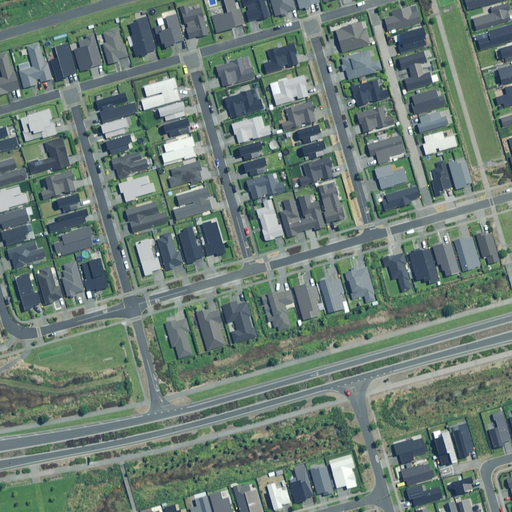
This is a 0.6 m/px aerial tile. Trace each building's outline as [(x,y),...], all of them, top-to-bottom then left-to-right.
[(237,8),(235,0),(225,0),(228,11),(212,16),(217,32),(245,24),(240,7),(237,8)] [(243,0),(245,6),(248,5),(249,10),(246,10),(249,20),(259,17),(260,19),(270,16),(265,0),(243,0)] [(271,0),(275,16),(283,14),(283,15),(288,14),(287,11),(296,9),(294,0),(271,0)] [(466,0),(469,9),(499,0),(466,0)] [(511,9),(509,2),(492,7),(493,12),(474,18),(477,29),(511,19),(508,10),(511,9)] [(188,4),(180,6),(185,23),(187,22),(188,27),(186,27),(189,37),(198,35),(199,36),(209,33),(201,6),(189,10),(188,4)] [(394,15),(385,17),(389,30),(422,21),(419,10),(413,12),(411,5),(393,10),(394,15)] [(160,46),(166,44),(166,46),(184,41),(176,13),(165,16),(167,25),(162,26),(161,24),(154,26),(155,28),(160,46)] [(155,50),(146,18),(135,21),(135,23),(130,24),(133,38),(130,39),(135,56),(155,50)] [(362,27),(361,22),(335,30),(342,53),(370,45),(365,26),(362,27)] [(511,23),(488,30),(490,36),(479,40),(481,49),(511,39),(511,23)] [(428,38),(425,25),(401,32),(405,43),(399,45),(401,52),(427,45),(425,39),(428,38)] [(122,45),(118,30),(103,34),(106,43),(102,44),(108,65),(119,62),(118,59),(128,57),(124,44),(122,45)] [(101,63),(93,32),(77,37),(79,47),(74,48),(80,71),(92,68),(91,66),(101,63)] [(44,58),(39,42),(27,45),(32,60),(18,64),(24,87),(37,84),(36,79),(40,78),(41,82),(52,78),(46,57),(44,58)] [(51,59),(57,80),(65,78),(64,75),(76,72),(68,42),(56,46),(59,57),(51,59)] [(298,52),(295,43),(278,47),(278,46),(268,49),(272,61),(264,63),(267,72),(284,68),(283,64),(288,63),(289,66),(299,63),(296,53),(298,52)] [(511,43),(502,47),(506,62),(511,60),(511,43)] [(373,61),(369,50),(342,57),(344,64),(342,64),(343,70),(346,69),(349,80),(377,72),(383,70),(380,59),(373,61)] [(409,66),(411,72),(423,68),(422,63),(428,61),(425,50),(400,57),(403,68),(409,66)] [(11,67),(7,52),(0,54),(0,71),(2,78),(0,78),(0,95),(20,90),(13,66),(11,67)] [(232,61),(216,66),(219,76),(221,76),(224,85),(255,76),(253,66),(245,69),(242,57),(232,60),(232,61)] [(511,80),(511,64),(499,68),(504,83),(511,80)] [(425,73),(423,68),(411,72),(412,76),(406,78),(409,89),(434,82),(431,71),(425,73)] [(307,85),(305,75),(289,79),(288,78),(278,81),(281,91),(274,93),(277,105),(294,100),(293,96),(298,95),(299,98),(309,95),(306,85),(307,85)] [(177,87),(175,77),(145,85),(147,95),(162,91),(163,93),(142,100),(145,109),(180,99),(176,87),(177,87)] [(381,90),(378,78),(351,86),(354,96),(356,96),(359,105),(369,102),(369,100),(373,99),(373,101),(391,96),(388,88),(381,90)] [(511,84),(506,87),(508,94),(497,97),(499,104),(504,102),(505,106),(511,103),(511,84)] [(261,99),(258,88),(224,98),(230,119),(264,109),(261,99)] [(436,89),(413,95),(415,102),(412,103),(415,113),(446,104),(444,95),(439,96),(436,89)] [(97,100),(103,121),(138,112),(135,102),(114,108),(113,105),(128,101),(125,92),(97,100)] [(183,101),(159,108),(161,116),(165,114),(167,120),(185,115),(183,109),(186,108),(183,101)] [(316,122),(310,102),(285,109),(289,121),(281,123),(283,131),(316,122)] [(383,106),(358,113),(361,123),(362,122),(365,131),(374,129),(374,127),(378,126),(379,128),(396,123),(394,116),(387,118),(383,106)] [(56,135),(51,118),(49,110),(38,113),(37,110),(27,113),(28,117),(20,119),(23,131),(22,132),(25,142),(42,138),(42,139),(56,135)] [(440,111),(420,116),(422,122),(418,123),(421,132),(449,124),(447,115),(442,117),(440,111)] [(511,114),(502,118),(504,126),(511,123),(511,114)] [(188,117),(163,124),(166,131),(169,130),(171,136),(190,130),(188,125),(190,124),(188,117)] [(270,126),(262,128),(258,117),(232,124),(235,134),(237,134),(239,143),(272,134),(270,126)] [(126,118),(103,124),(101,124),(102,128),(103,132),(105,132),(107,137),(125,132),(124,126),(128,125),(126,118)] [(322,132),(319,123),(298,130),(300,138),(303,137),(305,142),(319,138),(317,133),(322,132)] [(0,137),(8,135),(5,126),(0,127),(0,150),(18,145),(15,136),(0,140),(0,137)] [(389,157),(399,154),(405,152),(400,136),(398,131),(391,134),(392,138),(388,139),(386,135),(378,138),(379,142),(374,143),(373,139),(367,141),(368,145),(367,145),(370,157),(375,155),(378,165),(390,161),(389,157)] [(443,131),(425,136),(427,143),(424,144),(427,154),(458,145),(455,135),(445,138),(443,131)] [(131,134),(106,141),(108,148),(110,148),(111,153),(130,148),(128,142),(133,141),(131,134)] [(71,165),(63,137),(45,142),(48,151),(49,151),(51,157),(39,161),(38,160),(29,162),(32,174),(53,168),(53,170),(71,165)] [(194,146),(192,137),(163,145),(166,153),(161,154),(164,163),(184,158),(184,160),(195,157),(192,147),(194,146)] [(327,148),(325,139),(303,145),(306,154),(309,153),(310,158),(324,154),(323,149),(327,148)] [(261,140),(239,146),(242,155),(245,154),(247,160),(260,156),(259,150),(263,149),(261,140)] [(141,161),(139,152),(111,160),(114,170),(115,169),(118,179),(129,175),(129,174),(148,168),(146,159),(141,161)] [(265,156),(244,162),(247,171),(250,170),(252,176),(265,172),(264,166),(268,164),(265,156)] [(333,167),(330,157),(304,164),(307,176),(300,178),(302,185),(319,180),(319,179),(323,177),(324,179),(334,176),(332,167),(333,167)] [(17,169),(14,158),(0,161),(0,185),(27,178),(24,167),(17,169)] [(444,190),(452,187),(444,160),(437,162),(439,167),(430,170),(437,195),(445,193),(444,190)] [(467,183),(473,182),(467,160),(458,163),(457,160),(449,162),(457,189),(468,186),(467,183)] [(201,170),(199,161),(170,169),(172,177),(168,178),(171,188),(191,182),(191,184),(202,181),(199,171),(201,170)] [(392,164),(375,168),(378,178),(379,178),(382,188),(408,181),(405,168),(394,171),(392,164)] [(74,180),(72,170),(41,179),(44,186),(48,185),(49,190),(42,192),(44,199),(61,194),(61,192),(65,191),(65,193),(75,190),(73,180),(74,180)] [(273,173),(247,180),(250,191),(251,190),(254,200),(264,197),(263,195),(268,193),(268,195),(286,190),(284,183),(276,185),(273,173)] [(150,183),(147,175),(119,184),(122,193),(124,192),(127,202),(137,199),(136,197),(156,191),(153,182),(150,183)] [(328,189),(327,184),(319,186),(326,211),(324,211),(327,222),(346,217),(343,206),(342,207),(337,187),(328,189)] [(383,200),(386,210),(398,206),(398,207),(412,202),(412,199),(421,197),(417,186),(386,195),(388,199),(383,200)] [(21,195),(19,187),(0,192),(0,212),(9,210),(8,208),(28,202),(26,193),(21,195)] [(207,187),(206,187),(177,195),(180,205),(194,201),(194,203),(173,209),(176,219),(194,214),(210,210),(212,209),(209,197),(210,196),(207,187)] [(80,201),(78,192),(57,198),(59,207),(62,206),(64,212),(78,208),(76,202),(80,201)] [(303,219),(306,229),(315,226),(316,229),(326,226),(318,200),(312,202),(309,194),(299,197),(305,218),(303,219)] [(297,232),(306,229),(303,219),(301,220),(294,197),(284,200),(287,210),(281,211),(289,237),(298,234),(297,232)] [(279,225),(271,199),(263,201),(265,207),(257,210),(263,229),(262,230),(265,240),(284,235),(281,224),(279,225)] [(130,219),(133,231),(169,222),(166,212),(144,218),(144,215),(159,211),(156,201),(126,210),(129,220),(130,219)] [(25,207),(0,214),(0,222),(0,223),(2,223),(3,228),(29,221),(25,207)] [(49,224),(51,232),(86,222),(85,217),(89,216),(86,208),(57,217),(58,221),(49,224)] [(212,221),(202,223),(208,242),(205,243),(209,255),(217,252),(218,254),(225,252),(217,222),(212,223),(212,221)] [(28,232),(26,225),(1,232),(4,239),(5,239),(7,244),(26,239),(25,233),(28,232)] [(92,235),(89,227),(89,226),(80,229),(80,230),(62,235),(64,240),(54,243),(57,253),(62,252),(62,255),(93,246),(90,236),(92,235)] [(198,246),(193,226),(184,229),(185,232),(180,233),(188,263),(197,261),(196,258),(204,256),(201,245),(198,246)] [(487,256),(490,264),(501,261),(493,233),(487,235),(486,231),(477,234),(484,257),(487,256)] [(176,252),(171,232),(162,234),(163,238),(158,239),(167,270),(176,267),(175,265),(183,263),(180,251),(176,252)] [(465,237),(455,240),(464,271),(476,268),(476,267),(482,265),(473,236),(465,239),(465,237)] [(153,257),(148,237),(139,240),(141,244),(136,246),(145,277),(153,274),(152,271),(160,269),(156,256),(153,257)] [(37,250),(35,242),(7,249),(10,258),(12,258),(15,267),(25,264),(25,262),(46,257),(43,248),(37,250)] [(445,270),(447,276),(461,272),(452,242),(444,245),(444,243),(434,246),(439,265),(442,264),(443,270),(445,270)] [(408,254),(416,282),(421,280),(422,283),(428,282),(428,285),(438,282),(429,249),(408,254)] [(385,267),(389,265),(393,279),(399,278),(403,292),(412,289),(409,280),(410,280),(406,264),(408,264),(404,252),(395,255),(395,254),(383,258),(385,267)] [(108,286),(100,258),(82,263),(87,279),(85,280),(88,291),(96,289),(97,290),(108,286)] [(365,267),(362,258),(350,261),(353,270),(345,272),(352,300),(364,297),(366,303),(376,300),(367,266),(365,267)] [(83,291),(76,262),(64,265),(65,271),(62,271),(64,278),(62,278),(67,298),(75,296),(74,294),(83,291)] [(56,286),(51,266),(41,269),(42,272),(38,273),(46,304),(54,302),(54,300),(63,298),(59,285),(56,286)] [(34,292),(28,273),(20,275),(21,278),(16,279),(25,310),(32,308),(31,305),(40,303),(37,291),(34,292)] [(330,283),(329,279),(319,282),(328,314),(344,309),(340,294),(344,292),(340,280),(330,283)] [(307,290),(306,284),(294,288),(304,320),(321,315),(316,300),(320,299),(317,287),(307,290)] [(282,314),(276,292),(259,297),(267,324),(271,323),(274,333),(289,328),(285,313),(282,314)] [(237,305),(236,302),(222,306),(227,324),(234,322),(236,331),(231,332),(234,344),(257,337),(255,328),(252,329),(249,317),(251,316),(247,302),(237,305)] [(222,323),(218,310),(208,313),(207,310),(196,313),(207,351),(225,346),(219,324),(222,323)] [(189,331),(185,319),(165,324),(172,348),(175,347),(178,359),(192,355),(186,332),(189,331)] [(511,439),(503,410),(493,413),(495,419),(496,419),(498,426),(490,429),(495,447),(505,444),(504,441),(511,439)] [(474,450),(467,422),(460,424),(461,428),(453,431),(461,457),(469,455),(468,452),(474,450)] [(443,434),(435,437),(442,464),(457,460),(449,430),(442,431),(443,434)] [(413,438),(393,443),(396,454),(399,453),(402,463),(414,459),(413,455),(428,451),(426,443),(425,443),(423,437),(413,439),(413,438)] [(352,458),(331,464),(338,488),(348,485),(348,488),(357,486),(356,481),(354,472),(353,472),(352,468),(355,468),(352,458)] [(423,464),(401,470),(404,480),(406,479),(408,485),(419,482),(418,481),(434,477),(432,468),(430,469),(429,464),(424,465),(423,464)] [(298,481),(291,484),(296,504),(307,501),(306,498),(314,496),(305,465),(295,468),(298,481)] [(319,467),(311,469),(318,494),(324,493),(325,495),(334,493),(327,467),(320,468),(319,467)] [(472,476),(453,481),(455,487),(457,493),(473,488),(471,483),(473,482),(472,476)] [(276,484),(268,486),(275,510),(283,508),(282,505),(290,503),(286,490),(283,491),(282,488),(277,489),(276,484)] [(241,485),(234,487),(240,511),(263,511),(257,490),(251,492),(249,485),(242,487),(241,485)] [(422,485),(407,489),(410,499),(413,498),(415,505),(443,497),(440,486),(423,490),(422,485)] [(221,492),(210,495),(214,511),(232,511),(229,498),(223,499),(221,492)] [(193,508),(191,509),(191,511),(211,511),(207,496),(195,499),(196,501),(191,502),(193,508)] [(469,499),(458,502),(461,511),(481,511),(481,508),(472,511),(469,499)] [(457,511),(455,501),(446,503),(448,511),(457,511)]
